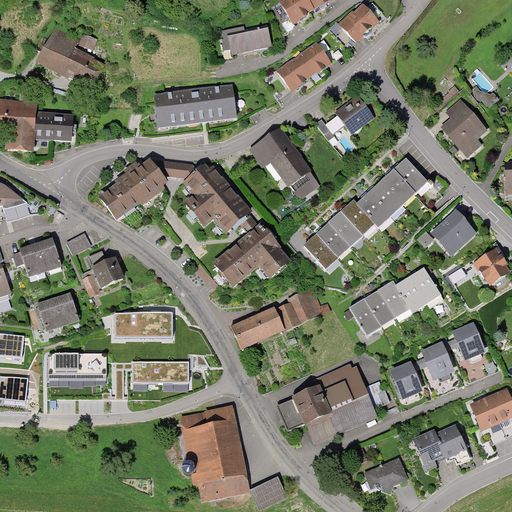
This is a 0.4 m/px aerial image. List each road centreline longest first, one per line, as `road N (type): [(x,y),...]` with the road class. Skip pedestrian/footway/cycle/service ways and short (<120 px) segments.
road 1 (residential): [(364,63),(221,152),(101,153),(75,164),(53,190)]
road 2 (residential): [(296,469),(210,320),(160,262),(81,208)]
road 3 (residential): [(502,377),(296,469)]
road 4 (residential): [(511,227),(364,63)]
